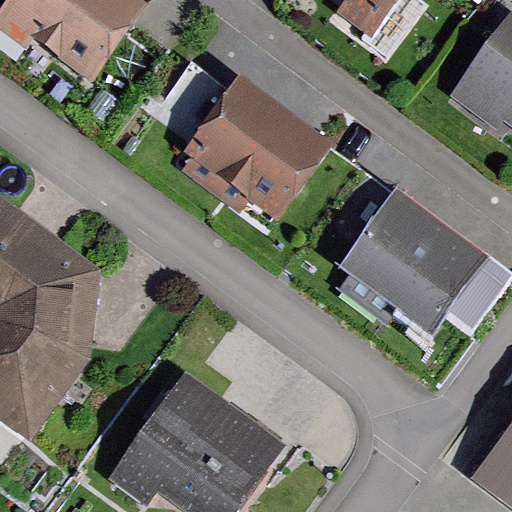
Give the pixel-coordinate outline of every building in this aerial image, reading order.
[(0,40),(83,91),(133,10),(117,0),(2,0),(0,4),(0,40)] [(304,0),(372,47),(405,0),(304,0)] [(511,6),(445,108),(511,151),(511,6)] [(308,151),(220,91),(170,164),(258,224),(308,151)] [(478,263),(381,197),(324,281),(420,347),(478,263)] [(0,221),(0,432),(14,443),(78,351),(79,275),(0,221)] [(246,511),(288,454),(185,381),(111,485),(147,511),(156,499),(174,511),(246,511)] [(511,511),(511,417),(453,496),(474,511),(511,511)]
